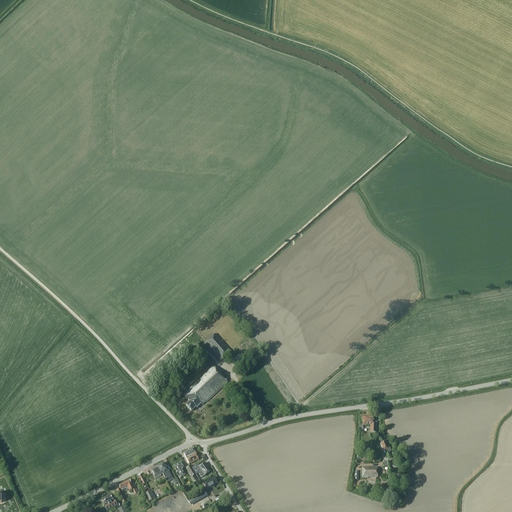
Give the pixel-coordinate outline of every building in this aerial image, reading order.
[(204,344),(220,362),(231,352),(215,334),(204,344)] [(228,382),(213,366),(183,395),(190,402),(186,406),(191,412),(196,408),(201,404),(202,406),(206,402),(207,403),(228,382)] [(374,424),(374,417),(363,417),(363,426),(370,426),(370,433),(376,433),(376,432),(376,424),(374,424)] [(391,452),(390,449),(387,441),(380,443),(384,451),(385,454),(386,454),(388,459),(392,458),(390,452),(391,452)] [(199,460),(196,455),(193,448),(183,453),(189,464),(199,460)] [(185,467),(182,462),(174,467),(177,472),(176,473),(179,478),(185,475),(182,470),(185,467)] [(164,463),(160,465),(162,469),(161,469),(162,471),(161,472),(163,474),(162,474),(167,482),(173,479),(169,471),(168,471),(164,463)] [(198,465),(192,468),(197,475),(199,473),(202,478),(204,476),(210,472),(205,464),(199,467),(198,465)] [(162,469),(160,465),(156,467),(156,468),(151,471),(155,479),(161,476),(160,475),(162,474),(163,474),(161,472),(162,471),(161,469),(162,469)] [(186,469),(191,477),(195,474),(190,466),(186,469)] [(376,478),(378,478),(378,468),(362,468),(362,478),(376,478)] [(218,484),(214,478),(211,480),(210,479),(202,483),(207,491),(214,487),(214,486),(218,484)] [(121,491),(126,489),(126,490),(128,491),(129,490),(130,492),(133,490),(135,495),(138,493),(134,484),(131,485),(129,480),(119,486),(121,491)] [(188,501),(191,506),(207,496),(204,491),(188,501)] [(115,501),(112,495),(101,501),(104,507),(107,511),(117,506),(115,501)]
